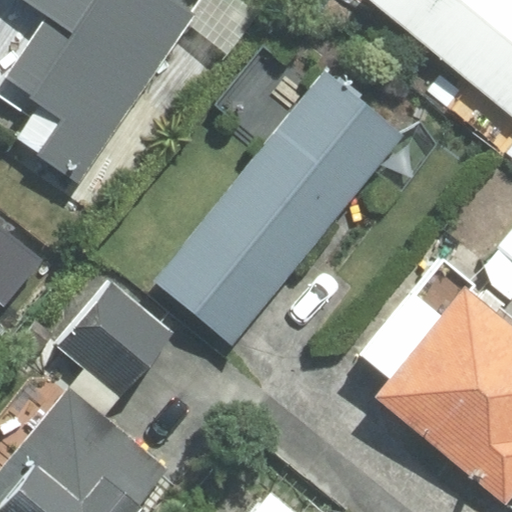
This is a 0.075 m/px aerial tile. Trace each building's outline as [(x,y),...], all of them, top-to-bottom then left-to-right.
[(54,0),(59,3),(14,65),(51,92),(26,127),(85,169),(205,2),(201,0),(54,0)] [(511,0),(395,0),(511,101),(511,0)] [(240,341),(409,127),(325,61),(156,275),(240,341)] [(0,346),(52,284),(0,240),(0,346)] [(180,328),(116,274),(62,337),(91,361),(0,468),(0,497),(17,511),(131,511),(175,461),(112,409),(180,328)] [(511,305),(490,283),(397,372),(510,488),(511,486),(511,305)]
